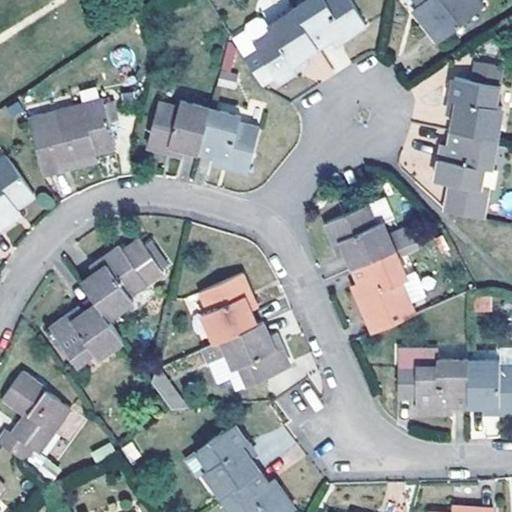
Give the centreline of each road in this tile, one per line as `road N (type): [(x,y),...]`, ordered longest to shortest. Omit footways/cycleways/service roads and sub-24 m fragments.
road 1 (residential): [(265,221),(282,236),(380,456),(511,451)]
road 2 (residential): [(0,319),(41,247),(64,221),(104,200),(175,196),(245,209),(265,221)]
road 3 (residential): [(333,140),(352,151),(377,149),(394,137),(402,117),(392,86),(363,73),(337,81),(325,98),(326,129)]
